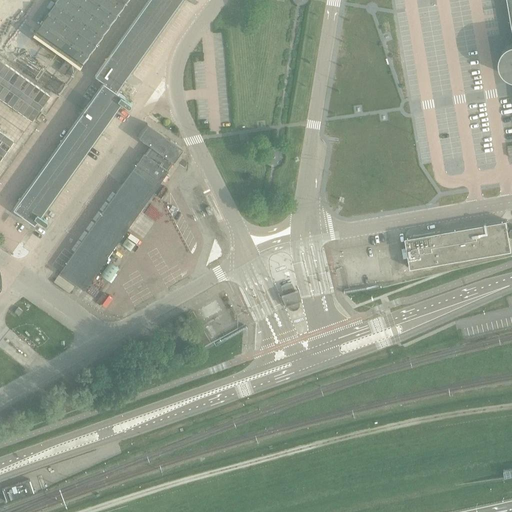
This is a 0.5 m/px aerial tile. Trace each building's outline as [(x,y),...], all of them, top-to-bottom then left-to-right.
[(0,0),(0,42),(26,0),(0,0)] [(41,216),(122,104),(128,108),(131,102),(117,91),(181,0),(148,0),(95,76),(103,82),(11,210),(34,226),(38,221),(44,225),(48,221),(41,216)] [(55,0),(32,33),(79,67),(127,0),(55,0)] [(511,0),(507,0),(511,25),(511,40),(509,42),(507,44),(504,46),(503,49),(502,52),(501,55),(501,58),(501,61),(502,64),(503,67),(505,70),(507,72),(509,74),(511,76),(511,75),(511,0)] [(0,97),(32,120),(49,95),(0,60),(0,97)] [(83,289),(168,170),(166,169),(181,148),(146,123),(137,136),(149,145),(58,272),(83,289)] [(406,238),(410,264),(411,268),(511,250),(507,220),(434,233),(434,232),(414,235),(414,237),(406,238)] [(122,245),(130,251),(135,245),(126,238),(122,245)] [(109,282),(118,269),(110,262),(100,276),(109,282)] [(291,283),(281,286),(283,294),(284,295),(282,296),(285,304),(288,303),(289,306),(291,307),(293,308),(295,307),(297,305),(297,303),(296,300),(299,299),(297,291),(295,291),(294,289),(291,283)] [(216,300),(199,310),(205,320),(222,310),(216,300)] [(207,329),(211,335),(229,324),(225,317),(207,329)] [(28,480),(2,489),(6,502),(32,493),(28,480)]
